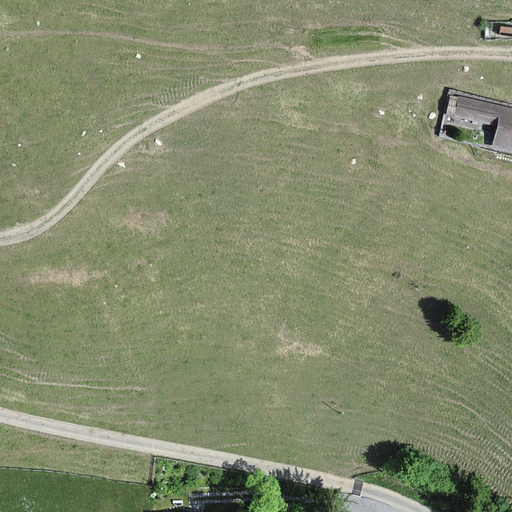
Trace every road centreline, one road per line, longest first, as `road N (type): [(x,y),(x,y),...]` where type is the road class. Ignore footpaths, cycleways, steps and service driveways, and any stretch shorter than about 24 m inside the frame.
road 1 (track): [(0,238),(39,225),(135,134),(256,76),(348,60),(511,53)]
road 2 (unclassified): [(0,413),(356,488),(414,511)]
